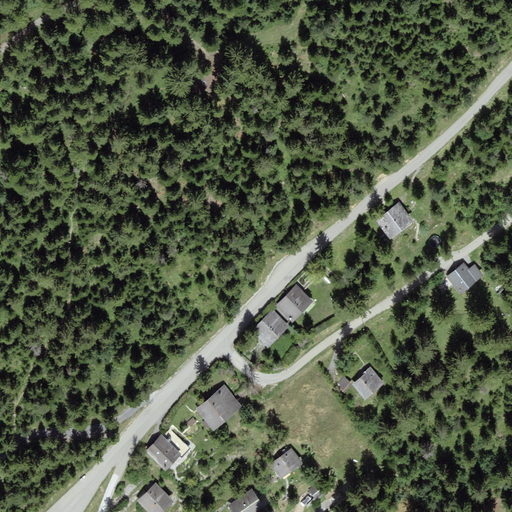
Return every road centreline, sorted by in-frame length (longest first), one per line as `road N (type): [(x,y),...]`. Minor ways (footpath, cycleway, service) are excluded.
road 1 (tertiary): [(214,345),(285,271),(444,143),(511,72)]
road 2 (residential): [(511,217),(280,377),(259,377),(214,345)]
road 3 (tertiary): [(124,446),(214,345)]
